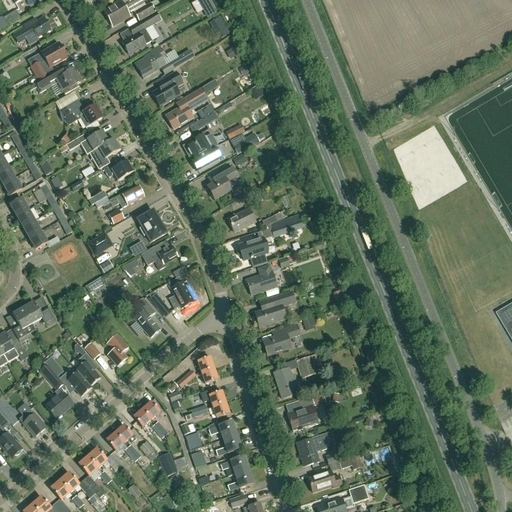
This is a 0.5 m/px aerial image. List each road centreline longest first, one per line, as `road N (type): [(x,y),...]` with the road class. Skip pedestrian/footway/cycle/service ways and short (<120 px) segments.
road 1 (secondary): [(469,511),(265,0)]
road 2 (unclassified): [(501,511),(482,437),(307,0)]
road 3 (residential): [(225,318),(210,250),(62,0)]
road 4 (residential): [(0,503),(205,326),(225,318)]
road 5 (unclassified): [(288,511),(225,318)]
